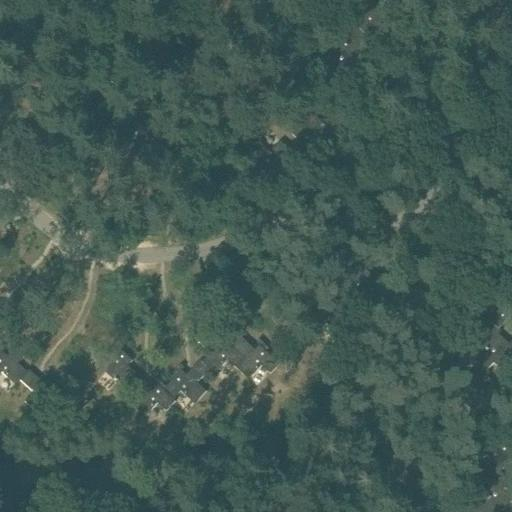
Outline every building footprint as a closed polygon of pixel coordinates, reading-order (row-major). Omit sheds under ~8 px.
[(47,0),(8,0),(3,6),(17,18),(14,20),(24,30),(25,29),(34,20),(28,15),(38,4),(41,8),(47,0)] [(349,0),(355,5),(345,17),(355,27),(356,26),(366,36),(371,32),(381,42),(391,31),(387,27),(393,20),(379,6),(382,3),(379,0),(349,0)] [(502,45),(511,54),(511,0),(483,0),(483,1),(488,5),(482,11),(496,25),(492,29),(505,41),(502,45)] [(24,30),(14,20),(4,31),(0,27),(0,62),(7,69),(17,59),(11,54),(21,43),(24,46),(33,36),(25,29),(24,30)] [(107,63),(110,65),(111,64),(118,70),(133,52),(121,42),(131,30),(121,22),(113,31),(106,25),(96,38),(92,34),(82,44),(94,55),(99,50),(110,60),(107,63)] [(362,41),(366,36),(356,26),(355,27),(346,36),(341,31),(320,52),(331,63),(320,74),(339,92),(349,81),(346,77),(358,65),(354,61),(368,47),(362,41)] [(106,114),(114,104),(123,94),(111,84),(121,72),(118,70),(111,64),(110,65),(103,73),(97,67),(85,80),(82,78),(73,88),(83,97),(88,92),(99,102),(96,105),(99,107),(106,114)] [(124,112),(114,104),(106,114),(99,107),(89,118),(87,115),(78,125),(88,135),(93,129),(103,139),(101,142),(111,151),(118,143),(126,134),(114,124),(124,112)] [(288,149),(298,159),(303,154),(309,161),(323,147),(326,150),(339,137),(342,141),(346,137),(353,131),(334,112),(324,123),(313,113),(292,134),(297,139),(288,148),(288,149)] [(128,135),(126,134),(118,143),(127,152),(132,146),(143,156),(140,159),(150,168),(157,160),(165,150),(153,140),(163,128),(153,119),(146,127),(140,122),(128,135)] [(167,151),(165,150),(157,160),(166,169),(171,163),(182,173),(179,176),(189,185),(205,166),(193,156),(203,144),(192,135),(186,143),(179,138),(167,151)] [(293,165),(298,159),(288,149),(288,148),(281,141),(270,152),(259,141),(239,162),(244,167),(234,177),(245,188),(249,183),(256,189),(269,175),(273,179),(285,165),(289,168),(292,165),(293,165)] [(354,288),(348,294),(359,305),(364,310),(375,299),(385,309),(402,292),(396,286),(396,285),(392,282),(389,285),(377,272),(373,276),(367,270),(363,274),(353,265),(342,276),(354,288)] [(401,280),(396,285),(396,286),(402,292),(385,309),(395,318),(405,308),(418,322),(431,309),(422,300),(435,287),(425,277),(414,288),(415,289),(411,293),(406,288),(407,287),(401,280)] [(499,329),(511,315),(511,299),(508,304),(497,294),(500,291),(491,282),(474,299),(486,310),(475,321),(485,330),(485,331),(492,323),(499,329)] [(348,317),(359,305),(348,294),(340,303),(335,299),(329,305),(325,301),(313,314),(310,311),(306,315),(299,321),(317,339),(328,328),(339,339),(355,323),(348,317)] [(502,331),(499,329),(492,323),(485,331),(485,330),(476,340),(487,350),(477,362),(480,364),(487,371),(487,370),(494,363),(500,369),(511,356),(511,341),(510,344),(499,334),(502,331)] [(228,360),(236,367),(245,358),(231,345),(235,341),(226,333),(223,337),(226,340),(221,345),(217,341),(218,341),(206,330),(197,340),(211,353),(203,361),(202,362),(210,369),(215,374),(228,360)] [(245,358),(236,367),(249,379),(262,365),(271,373),(280,363),(266,350),(269,347),(260,339),(257,342),(260,345),(255,350),(251,346),(252,346),(240,335),(235,341),(231,345),(245,358)] [(1,346),(0,347),(0,373),(1,373),(15,385),(20,380),(19,380),(26,372),(18,364),(31,350),(20,341),(6,356),(2,352),(5,349),(1,346)] [(128,383),(136,373),(128,366),(133,360),(122,350),(112,361),(113,363),(105,372),(117,383),(122,377),(128,383)] [(176,376),(167,387),(163,390),(173,400),(174,399),(181,391),(195,404),(207,391),(198,383),(210,369),(202,362),(203,361),(201,359),(190,371),(191,371),(187,375),(182,371),(185,367),(181,364),(173,373),(176,376)] [(487,371),(480,364),(464,382),(475,392),(465,403),(475,413),(484,403),(490,409),(501,398),(505,402),(511,394),(511,389),(503,380),(498,386),(487,376),(490,373),(487,370),(487,371)] [(19,380),(20,380),(33,393),(25,402),(38,414),(51,399),(59,407),(69,397),(54,384),(57,381),(48,373),(45,376),(48,379),(44,384),(39,380),(40,380),(28,370),(26,372),(19,380)] [(136,373),(128,383),(127,383),(141,396),(132,405),(145,417),(158,403),(167,411),(176,401),(174,399),(173,400),(163,390),(167,387),(158,378),(155,382),(156,383),(151,388),(147,384),(148,384),(136,373)] [(495,484),(501,477),(504,474),(501,472),(511,461),(511,462),(511,448),(499,436),(493,443),(486,436),(477,446),(488,456),(477,468),(486,477),(495,484)] [(501,511),(502,511),(511,501),(511,487),(501,477),(495,484),(486,477),(478,486),(489,496),(478,508),(482,511),(501,511)] [(482,511),(478,508),(477,510),(463,497),(457,503),(449,496),(440,506),(446,511),(482,511)]
